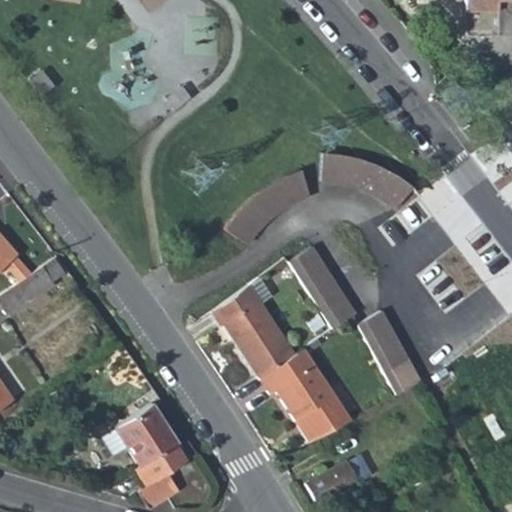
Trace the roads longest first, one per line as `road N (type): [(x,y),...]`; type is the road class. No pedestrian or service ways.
road 1 (residential): [(0,126),(144,317),(271,511)]
road 2 (residential): [(319,0),(465,177)]
